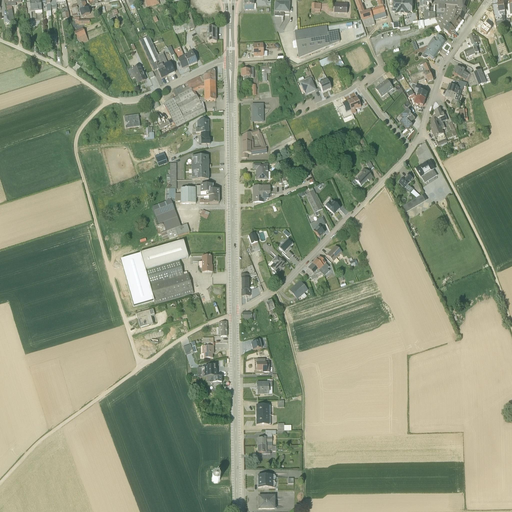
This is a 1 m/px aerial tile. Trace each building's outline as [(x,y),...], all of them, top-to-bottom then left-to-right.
[(4,0),(4,2),(7,15),(9,22),(14,21),(12,15),(13,15),(11,7),(15,7),(16,6),(15,3),(21,3),(21,0),(4,0)] [(40,0),(39,0),(29,1),(30,12),(35,12),(35,14),(42,14),(40,0)] [(46,5),(47,17),(51,17),(49,0),(40,0),(41,5),(46,5)] [(143,0),(146,8),(159,5),(157,0),(143,0)] [(243,0),(244,10),(253,10),(256,10),(255,4),(253,4),(253,0),(243,0)] [(374,1),(373,0),(354,0),(358,9),(361,18),(365,28),(374,25),(375,25),(370,10),(365,12),(363,8),(362,4),(364,3),(363,0),(374,1)] [(388,0),(389,7),(393,7),(393,13),(396,14),(396,15),(398,16),(402,17),(402,16),(409,16),(410,16),(410,14),(412,14),(413,10),(413,9),(414,8),(414,7),(413,6),(413,2),(405,1),(405,0),(403,0),(402,0),(388,0)] [(457,8),(458,0),(445,0),(445,16),(442,18),(435,21),(424,22),(418,23),(419,31),(425,30),(425,29),(432,27),(437,26),(439,28),(435,30),(438,35),(441,33),(442,34),(449,27),(455,18),(456,19),(460,14),(461,12),(455,10),(456,8),(457,8)] [(424,22),(435,21),(435,14),(435,8),(434,8),(434,9),(429,9),(429,6),(432,6),(432,1),(431,1),(431,0),(420,0),(420,9),(424,9),(424,22)] [(445,16),(445,0),(435,0),(435,8),(435,14),(435,21),(442,18),(444,17),(445,16)] [(466,0),(458,0),(457,8),(456,8),(455,10),(465,14),(465,13),(466,13),(466,11),(467,8),(464,7),(466,0)] [(78,5),(80,11),(86,9),(85,3),(78,5)] [(275,3),(274,17),(284,17),(284,13),(288,13),(289,4),(275,3)] [(311,10),(311,13),(320,13),(319,10),(321,10),(320,4),(311,4),(311,10)] [(502,18),(503,24),(506,24),(504,4),(497,5),(499,13),(499,16),(500,19),(502,18)] [(334,5),(334,14),(347,14),(347,5),(334,5)] [(16,7),(16,18),(27,18),(26,7),(16,7)] [(87,8),(79,12),(81,18),(90,14),(87,8)] [(112,13),(110,13),(112,24),(119,22),(117,14),(118,14),(117,9),(111,11),(112,13)] [(462,21),(465,14),(461,12),(460,14),(456,19),(455,18),(449,27),(455,32),(457,33),(457,32),(458,32),(459,31),(459,30),(460,29),(461,29),(461,28),(461,27),(462,26),(463,26),(463,25),(463,24),(464,23),(464,22),(462,21)] [(195,29),(191,14),(185,15),(187,25),(182,25),(172,27),(175,35),(194,29),(195,29)] [(378,33),(400,27),(398,22),(376,28),(378,33)] [(485,24),(480,31),(487,35),(484,39),(489,42),(492,39),(489,37),(493,32),(492,30),(485,24)] [(327,33),(326,27),(326,26),(294,32),(296,42),(327,37),(327,33)] [(449,27),(444,32),(451,37),(452,36),(452,37),(455,32),(449,27)] [(82,29),(74,33),(78,42),(80,45),(88,41),(82,29)] [(216,29),(206,29),(206,40),(208,40),(208,43),(216,43),(216,29)] [(339,43),(337,32),(327,33),(327,37),(296,42),(298,59),(299,59),(339,43)] [(201,44),(197,35),(192,37),(196,46),(201,44)] [(479,40),(477,37),(475,37),(474,35),(468,37),(472,46),(473,46),(474,48),(464,52),(466,59),(476,55),(476,56),(479,55),(476,47),(477,47),(477,46),(477,45),(476,45),(479,43),(478,41),(479,40)] [(157,72),(161,80),(167,77),(149,36),(139,41),(153,72),(158,70),(158,71),(157,72)] [(433,40),(428,47),(429,47),(431,47),(440,52),(446,43),(438,37),(435,41),(433,40)] [(253,48),(251,48),(251,55),(253,55),(253,57),(267,57),(267,52),(263,52),(263,45),(253,45),(253,48)] [(424,55),(422,58),(425,60),(426,60),(428,59),(433,62),(440,52),(431,47),(429,47),(424,55)] [(197,64),(192,51),(186,54),(187,56),(184,57),(189,67),(197,64)] [(158,56),(167,77),(175,73),(170,63),(167,64),(163,54),(158,56)] [(180,67),(182,70),(189,67),(184,57),(177,60),(178,64),(177,64),(179,67),(180,67)] [(331,63),(329,58),(318,62),(320,68),(331,63)] [(335,63),(338,69),(344,65),(341,60),(335,63)] [(433,81),(425,63),(419,66),(420,67),(423,66),(425,72),(409,79),(411,83),(413,86),(417,87),(418,84),(426,81),(428,84),(433,81)] [(145,81),(139,66),(132,70),(134,73),(133,73),(138,84),(145,81)] [(271,66),(261,67),(261,70),(262,83),(267,82),(266,74),(270,74),(270,69),(271,69),(271,66)] [(458,69),(456,68),(452,76),(461,80),(467,82),(470,76),(465,74),(466,72),(465,72),(465,71),(459,68),(458,69)] [(242,77),(243,80),(243,81),(248,81),(248,80),(248,77),(248,78),(250,79),(253,79),(253,69),(250,69),(250,70),(240,71),(240,77),(242,77)] [(188,87),(183,90),(185,93),(193,89),(204,83),(215,83),(214,73),(213,71),(187,84),(186,84),(188,87)] [(477,73),(473,74),(478,87),(484,85),(481,76),(479,77),(477,73)] [(312,77),(299,83),(303,92),(304,92),(305,95),(315,91),(311,83),(313,82),(312,77)] [(331,90),(326,80),(318,84),(322,94),(331,90)] [(387,94),(393,89),(387,81),(386,82),(386,81),(381,85),(387,94)] [(205,101),(215,101),(215,83),(204,83),(193,89),(194,93),(200,90),(204,90),(204,99),(198,99),(201,104),(205,101)] [(449,86),(447,93),(460,97),(462,92),(464,93),(467,85),(459,83),(457,89),(449,86)] [(387,94),(381,85),(376,89),(375,90),(381,98),(387,94)] [(176,97),(185,93),(183,90),(181,87),(181,86),(175,89),(173,91),(176,97)] [(417,87),(413,86),(412,89),(412,90),(414,94),(417,95),(416,99),(425,102),(427,95),(424,94),(424,93),(420,91),(421,88),(417,87)] [(201,104),(194,93),(193,89),(185,93),(176,97),(163,104),(171,118),(167,120),(168,122),(158,127),(160,130),(169,125),(170,125),(173,123),(176,128),(205,113),(204,110),(205,109),(203,103),(201,104)] [(411,92),(407,95),(409,99),(408,100),(409,102),(412,101),(415,106),(414,106),(419,108),(419,107),(423,108),(425,102),(415,98),(411,92)] [(461,98),(447,93),(445,100),(452,102),(451,105),(457,107),(458,105),(459,106),(460,104),(459,104),(461,98)] [(360,108),(356,99),(347,103),(352,115),(355,114),(354,111),(360,108)] [(251,123),(263,123),(263,105),(251,105),(251,123)] [(409,130),(413,127),(411,125),(415,121),(411,115),(411,114),(408,110),(400,117),(403,120),(400,122),(406,129),(407,128),(409,130)] [(442,115),(441,111),(434,113),(443,131),(445,130),(443,124),(447,122),(448,122),(446,118),(446,117),(445,118),(443,114),(442,115)] [(138,115),(124,117),(126,129),(140,127),(138,115)] [(443,131),(436,118),(433,119),(434,122),(431,124),(432,127),(430,128),(435,139),(444,135),(443,131)] [(195,129),(195,133),(209,133),(209,129),(208,129),(208,127),(209,127),(208,121),(207,121),(206,121),(199,121),(197,122),(197,129),(195,129)] [(145,140),(154,140),(153,134),(152,134),(151,128),(146,129),(146,138),(145,138),(145,140)] [(241,159),(247,159),(248,154),(250,154),(250,156),(251,156),(266,154),(265,147),(261,134),(259,134),(258,130),(242,135),(242,154),(241,154),(241,159)] [(198,145),(201,145),(210,145),(209,133),(200,133),(200,137),(199,137),(198,138),(198,145)] [(154,157),(158,167),(167,164),(163,153),(154,157)] [(209,161),(208,161),(208,157),(191,157),(191,181),(208,181),(208,177),(209,177),(209,173),(208,173),(208,169),(211,169),(211,166),(208,166),(208,165),(209,165),(209,161)] [(373,169),(370,163),(366,165),(369,171),(367,173),(363,169),(353,180),(355,181),(352,184),(354,186),(357,184),(358,184),(361,187),(367,181),(369,182),(372,178),(369,175),(375,170),(373,169)] [(420,168),(416,171),(421,179),(435,171),(430,163),(421,169),(420,168)] [(260,164),(252,165),(252,170),(255,170),(256,180),(270,180),(270,173),(268,173),(268,164),(263,164),(263,166),(260,166),(260,164)] [(417,202),(421,199),(408,186),(411,183),(411,184),(413,182),(413,181),(407,176),(404,178),(398,184),(404,190),(405,189),(417,202)] [(217,190),(217,188),(215,186),(213,186),(213,185),(200,186),(200,188),(195,188),(195,189),(180,189),(180,195),(175,195),(175,190),(170,190),(169,190),(169,197),(195,197),(197,197),(218,197),(218,191),(217,190)] [(253,187),(253,203),(265,202),(265,199),(268,199),(268,198),(269,198),(269,195),(268,195),(270,195),(270,187),(253,187)] [(305,195),(309,203),(316,217),(319,215),(317,212),(322,209),(311,188),(308,190),(309,193),(305,195)] [(195,204),(195,197),(169,197),(165,197),(165,203),(152,208),(158,225),(162,223),(165,231),(160,233),(162,240),(168,238),(169,240),(189,233),(186,225),(180,227),(171,202),(180,202),(180,205),(195,204)] [(400,212),(404,217),(426,204),(428,203),(424,197),(400,212)] [(331,201),(325,207),(331,213),(331,212),(333,215),(336,212),(339,209),(331,201)] [(202,212),(200,211),(199,213),(201,214),(200,216),(203,217),(203,218),(206,220),(209,213),(202,211),(202,212)] [(316,222),(310,225),(313,232),(319,238),(324,233),(320,230),(321,229),(318,226),(316,222)] [(248,249),(250,254),(260,250),(258,245),(254,234),(248,237),(251,245),(249,246),(250,248),(248,249)] [(292,245),(287,240),(279,249),(282,253),(289,260),(292,256),(288,252),(291,250),(289,249),(292,245)] [(145,271),(188,259),(183,241),(140,254),(145,271)] [(327,256),(336,265),(339,262),(336,259),(341,254),(335,247),(327,256)] [(211,257),(201,257),(202,273),(212,273),(212,266),(211,266),(211,257)] [(285,265),(277,257),(272,262),(273,264),(269,268),(272,271),(272,273),(273,274),(275,274),(277,275),(284,268),(284,267),(285,265)] [(312,265),(318,271),(326,263),(319,257),(312,265)] [(155,305),(193,294),(188,275),(186,272),(182,274),(179,261),(145,271),(155,305)] [(316,278),(322,275),(312,265),(304,272),(305,273),(303,276),(306,279),(310,278),(310,277),(312,282),(317,279),(316,278)] [(294,301),(295,303),(298,301),(297,300),(301,297),(303,299),(306,296),(304,294),(307,291),(299,282),(289,291),(297,299),(294,301)] [(275,327),(279,326),(276,314),(275,314),(273,308),(276,307),(274,301),(271,302),(265,304),(269,312),(271,312),(272,315),(271,315),(275,327)] [(135,315),(139,328),(153,324),(151,317),(154,316),(153,310),(135,315)] [(226,323),(218,324),(218,328),(216,328),(217,336),(220,336),(220,337),(226,337),(226,323)] [(250,344),(252,351),(261,349),(259,341),(255,342),(255,343),(250,344)] [(213,347),(202,347),(202,355),(203,355),(204,359),(207,359),(207,360),(209,360),(209,359),(212,359),(212,352),(213,352),(213,347)] [(267,360),(256,360),(256,363),(256,370),(254,371),(255,375),(263,375),(263,373),(266,373),(269,373),(269,361),(267,360)] [(197,378),(199,378),(216,378),(216,370),(215,370),(215,366),(207,367),(207,368),(204,367),(204,368),(197,368),(197,378)] [(199,378),(199,391),(207,391),(207,387),(212,387),(213,388),(220,388),(221,387),(221,378),(216,378),(199,378)] [(256,383),(256,390),(257,390),(257,396),(268,395),(272,395),(272,383),(268,383),(256,383)] [(256,416),(270,416),(270,406),(256,406),(256,416)] [(256,416),(256,426),(270,426),(270,416),(256,416)] [(288,434),(288,432),(265,431),(265,438),(262,438),(261,439),(257,439),(257,447),(272,446),(272,436),(275,436),(275,434),(288,434)] [(257,447),(257,454),(262,454),(262,455),(270,455),(270,452),(276,452),(276,447),(257,447)] [(258,487),(258,489),(274,489),(274,476),(257,476),(257,478),(257,487),(258,487)] [(258,497),(258,510),(275,510),(275,497),(258,497)]
